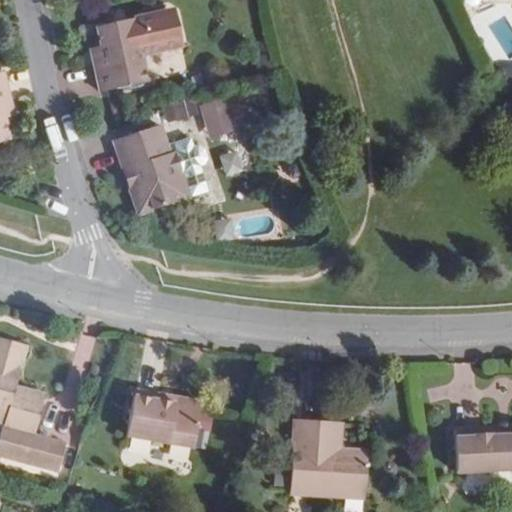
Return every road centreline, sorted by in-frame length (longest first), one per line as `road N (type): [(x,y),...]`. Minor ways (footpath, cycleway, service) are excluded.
road 1 (residential): [(511,331),(311,330),(94,302)]
road 2 (residential): [(26,0),(44,96),(90,248),(94,302)]
